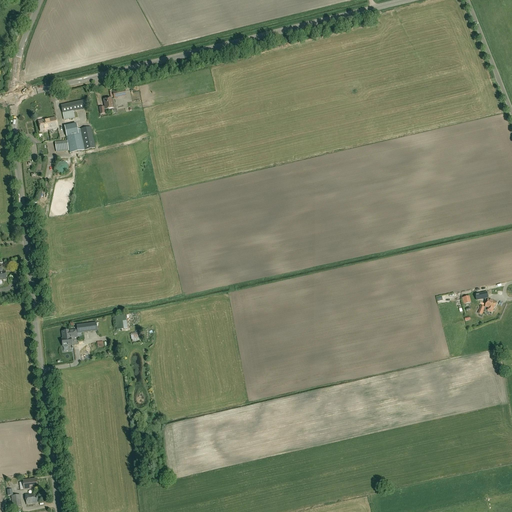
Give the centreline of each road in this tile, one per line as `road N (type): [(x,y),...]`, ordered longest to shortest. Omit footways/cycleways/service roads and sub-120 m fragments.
road 1 (tertiary): [(59,511),(12,96)]
road 2 (tertiary): [(18,95),(407,0)]
road 3 (unclassified): [(511,112),(467,0)]
